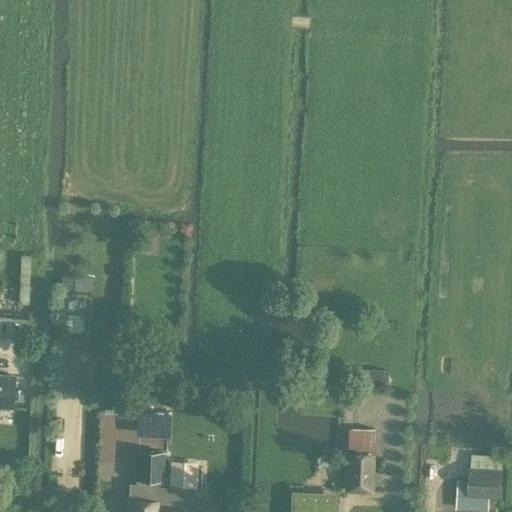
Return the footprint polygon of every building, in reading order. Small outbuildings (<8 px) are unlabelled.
[(0,317),(0,337),(34,340),(35,319),(0,317)] [(0,407),(12,408),(14,376),(0,374),(0,407)] [(346,451),(345,471),(345,490),(371,491),(374,429),(349,427),(348,452),(346,451)] [(135,449),(133,478),(135,478),(162,480),(162,478),(164,451),(135,449)] [(503,467),(502,467),(503,455),(472,453),(469,493),(502,495),(503,467)] [(129,499),(128,511),(199,511),(200,511),(201,488),(167,486),(167,478),(162,478),(162,480),(135,478),(135,482),(130,482),(129,499)]
